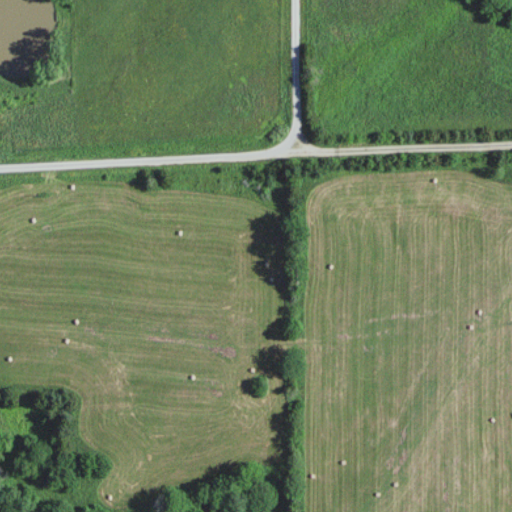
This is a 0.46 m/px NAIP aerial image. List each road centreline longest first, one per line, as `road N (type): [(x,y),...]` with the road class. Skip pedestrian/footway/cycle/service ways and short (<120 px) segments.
road 1 (residential): [(0,166),(293,145)]
road 2 (residential): [(293,145),(296,0)]
